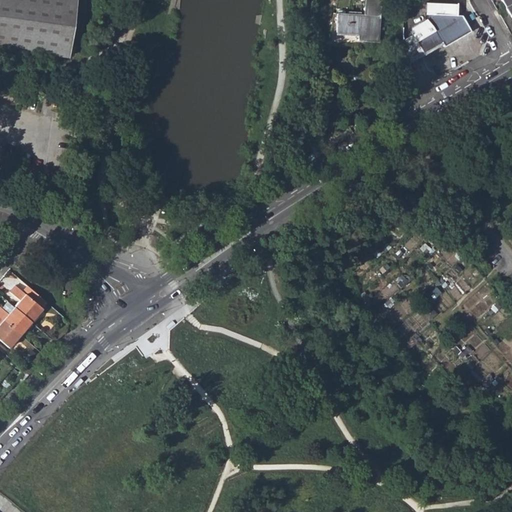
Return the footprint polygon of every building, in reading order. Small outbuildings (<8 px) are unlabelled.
[(0,0),(0,46),(68,57),(76,0),(0,0)] [(376,41),(379,0),(363,0),(362,15),(336,13),(334,33),(357,35),(357,40),(376,41)] [(410,34),(422,54),(441,43),(442,47),(468,32),(469,31),(460,15),(455,14),(456,4),(426,2),(425,21),(411,29),(410,34)] [(410,34),(402,40),(403,46),(408,63),(422,54),(410,34)] [(18,300),(12,307),(29,321),(46,302),(26,285),(21,292),(14,286),(8,292),(18,300)] [(0,319),(18,335),(29,321),(12,307),(5,300),(0,306),(0,319)] [(0,341),(7,348),(18,335),(0,319),(0,341)] [(22,382),(24,383),(31,376),(27,373),(21,380),(22,382)] [(83,380),(81,378),(74,385),(77,389),(84,382),(83,380)]
